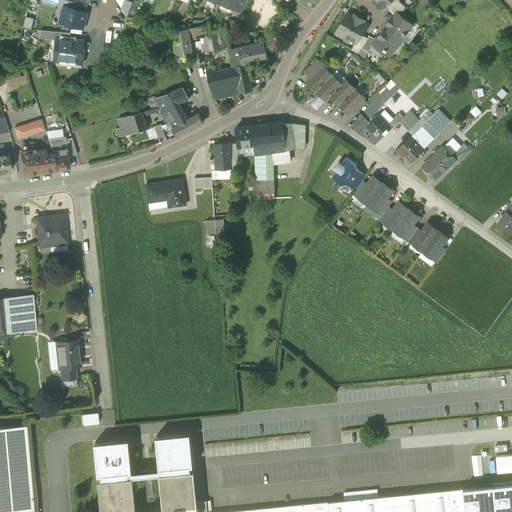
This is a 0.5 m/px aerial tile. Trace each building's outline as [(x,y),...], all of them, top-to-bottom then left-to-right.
[(134,0),(123,0),(122,5),(130,9),(134,0)] [(220,0),(220,3),(234,8),(236,3),(237,0),(220,0)] [(389,0),(385,5),(389,9),(398,0),(389,0)] [(398,0),(389,9),(394,14),(396,12),(399,14),(406,7),(398,0)] [(74,2),(69,1),(67,6),(75,8),(75,9),(85,12),(86,5),(74,2)] [(67,6),(65,6),(61,22),(72,25),(83,28),(84,21),(86,12),(85,12),(75,9),(75,8),(67,6)] [(399,14),(396,12),(394,14),(386,26),(402,39),(413,25),(408,21),(407,18),(405,15),(401,16),(399,14)] [(353,17),(348,14),(341,25),(340,25),(335,33),(343,37),(344,35),(355,41),(356,42),(360,34),(366,24),(363,22),(364,21),(354,15),(353,17)] [(210,23),(187,27),(189,40),(208,36),(212,35),(211,31),(210,23)] [(402,39),(386,26),(375,39),(372,43),(372,44),(381,51),(383,49),(390,55),(402,39)] [(187,27),(179,29),(181,40),(176,41),(178,56),(192,53),(191,53),(189,40),(187,27)] [(225,27),(211,31),(212,35),(213,41),(213,43),(214,49),(217,48),(218,50),(220,50),(226,48),(230,47),(231,47),(227,32),(225,27)] [(70,32),(41,30),(40,37),(56,38),(56,37),(70,39),(70,32)] [(279,35),(273,36),(270,33),(269,33),(272,36),(278,42),(280,40),(279,35)] [(367,38),(360,34),(356,42),(355,41),(351,49),(358,53),(367,38)] [(367,38),(358,53),(364,59),(372,44),(372,43),(375,39),(369,35),(367,38)] [(278,42),(272,36),(266,40),(272,47),(278,42)] [(70,39),(56,37),(56,38),(54,60),(82,63),(84,40),(70,39)] [(208,42),(205,43),(206,50),(214,49),(213,43),(213,41),(208,42)] [(264,42),(238,47),(241,63),(245,62),(268,58),(266,49),(264,42)] [(238,47),(231,48),(231,47),(230,47),(231,52),(234,64),(234,65),(241,63),(238,47)] [(206,50),(198,52),(199,61),(219,58),(218,53),(218,50),(217,48),(206,50)] [(363,60),(354,52),(349,57),(358,65),(363,60)] [(316,60),(307,69),(313,75),(322,65),(316,60)] [(241,63),(234,65),(234,67),(237,80),(240,92),(251,89),(251,87),(249,80),(247,70),(246,67),(245,62),(241,63)] [(313,75),(306,81),(316,91),(332,75),(322,65),(313,75)] [(207,74),(210,86),(237,80),(234,67),(232,68),(216,71),(207,74)] [(346,79),(337,69),(332,75),(341,84),(345,79),(346,79)] [(0,75),(0,82),(22,77),(20,71),(0,75)] [(332,75),(316,91),(320,95),(325,100),(330,95),(341,84),(332,75)] [(265,76),(249,80),(251,87),(258,86),(265,76)] [(341,84),(330,95),(339,104),(355,89),(345,79),(341,84)] [(237,80),(210,86),(215,99),(240,92),(237,80)] [(184,87),(156,97),(159,106),(165,104),(166,107),(190,98),(184,87)] [(355,89),(339,104),(348,113),(354,108),(362,99),(364,98),(355,89)] [(318,107),(325,100),(320,95),(313,102),(318,107)] [(362,99),(354,108),(358,112),(366,103),(362,99)] [(470,122),(485,107),(480,101),(465,116),(470,122)] [(189,118),(180,104),(167,109),(167,110),(162,112),(164,116),(166,115),(167,118),(163,120),(165,125),(177,117),(180,123),(189,118)] [(384,110),(379,114),(387,122),(391,118),(384,110)] [(418,120),(408,130),(406,132),(410,137),(423,149),(450,122),(437,110),(425,122),(420,118),(418,120)] [(142,111),(117,119),(120,128),(114,130),(117,138),(146,129),(148,129),(142,111)] [(410,111),(403,117),(403,118),(400,121),(408,130),(418,120),(410,111)] [(180,123),(171,128),(175,133),(176,136),(202,122),(198,113),(189,118),(180,123)] [(399,113),(391,121),(395,126),(400,121),(403,118),(403,117),(399,113)] [(379,114),(368,126),(377,136),(389,124),(387,122),(379,114)] [(157,132),(171,128),(180,123),(177,117),(165,125),(163,126),(162,123),(155,125),(155,126),(157,132)] [(0,133),(9,132),(4,118),(0,118),(0,133)] [(41,119),(14,128),(18,138),(38,132),(45,129),(41,119)] [(282,121),(276,122),(277,133),(281,132),(282,135),(284,135),(285,144),(271,146),(272,151),(296,149),(291,122),(282,121)] [(276,122),(269,123),(270,133),(277,133),(276,122)] [(307,128),(291,122),(296,149),(308,148),(307,128)] [(269,123),(252,125),(254,144),(255,153),(272,151),(271,146),(270,133),(269,123)] [(252,125),(236,127),(238,142),(239,146),(254,144),(252,125)] [(157,132),(155,126),(148,129),(146,129),(150,138),(160,135),(161,138),(175,133),(171,128),(157,132)] [(48,139),(53,153),(59,152),(58,149),(66,148),(65,138),(65,137),(48,139)] [(410,137),(398,149),(410,161),(423,149),(410,137)] [(71,138),(65,138),(66,148),(67,156),(77,155),(71,138)] [(452,138),(443,147),(451,155),(460,147),(452,138)] [(238,142),(230,143),(232,161),(233,167),(226,167),(216,168),(216,159),(210,159),(212,177),(212,180),(235,179),(239,146),(238,142)] [(230,143),(217,144),(218,150),(215,150),(216,159),(216,168),(226,167),(226,162),(232,161),(230,143)] [(460,147),(451,155),(455,159),(454,159),(458,163),(471,151),(464,143),(460,147)] [(443,147),(423,166),(435,178),(454,159),(455,159),(451,155),(443,147)] [(35,148),(20,150),(23,173),(42,170),(39,150),(35,150),(35,148)] [(66,148),(58,149),(59,152),(53,153),(55,169),(69,167),(67,156),(66,148)] [(53,153),(45,154),(44,149),(39,150),(42,170),(55,169),(53,153)] [(275,197),(272,151),(255,153),(259,183),(251,184),(252,200),(275,197)] [(7,152),(0,152),(0,171),(10,170),(9,164),(7,152)] [(14,152),(7,152),(9,164),(16,163),(14,152)] [(356,163),(346,157),(341,164),(338,162),(334,168),(336,170),(331,177),(341,184),(346,183),(349,186),(360,171),(357,169),(356,163)] [(360,171),(349,186),(354,189),(355,190),(362,181),(366,176),(360,171)] [(367,184),(358,197),(368,204),(383,183),(373,176),(367,184)] [(212,180),(212,177),(194,179),(194,190),(212,188),(212,180)] [(182,178),(146,184),(149,202),(168,199),(169,206),(186,204),(182,178)] [(355,190),(353,193),(358,197),(367,184),(362,181),(355,190)] [(383,183),(368,204),(378,211),(386,199),(392,190),(383,183)] [(168,199),(149,202),(150,209),(169,206),(168,199)] [(386,199),(378,211),(382,214),(388,207),(391,202),(386,199)] [(393,210),(384,222),(394,230),(408,209),(399,202),(393,210)] [(382,214),(379,219),(384,222),(393,210),(388,207),(382,214)] [(408,209),(394,230),(403,237),(412,225),(418,216),(408,209)] [(511,215),(507,211),(506,211),(496,224),(509,233),(511,229),(511,215)] [(64,214),(36,217),(39,244),(67,242),(64,214)] [(215,219),(216,234),(225,233),(224,219),(215,219)] [(214,221),(206,222),(207,235),(214,234),(214,221)] [(422,232),(413,244),(422,251),(438,230),(428,223),(422,232)] [(417,228),(412,225),(403,237),(408,240),(417,228)] [(417,228),(408,240),(413,244),(422,232),(417,228)] [(438,230),(422,251),(432,258),(441,246),(447,237),(438,230)] [(67,242),(39,244),(40,254),(67,251),(67,242)] [(441,246),(432,258),(437,262),(446,250),(441,246)] [(33,297),(14,298),(17,334),(36,332),(33,297)] [(0,335),(17,334),(14,298),(0,299),(0,335)] [(65,337),(61,338),(59,340),(59,342),(56,342),(59,367),(60,367),(75,365),(80,365),(77,340),(68,341),(68,339),(65,337)] [(75,365),(60,367),(61,379),(76,377),(75,365)] [(97,412),(81,414),(83,425),(98,423),(97,412)] [(0,511),(33,509),(34,509),(26,425),(0,427),(0,511)] [(155,438),(159,475),(193,471),(189,434),(155,438)] [(94,443),(98,481),(131,477),(127,439),(94,443)] [(494,454),(473,455),(474,473),(495,472),(494,454)] [(511,455),(496,458),(497,471),(511,469),(511,455)] [(193,471),(159,475),(163,509),(196,505),(196,502),(193,471)] [(131,477),(98,481),(101,511),(163,511),(163,509),(135,511),(131,477)] [(511,483),(463,488),(465,511),(504,511),(511,511),(511,483)] [(465,511),(463,488),(448,490),(449,511),(465,511)] [(449,511),(448,490),(267,508),(267,511),(449,511)] [(196,502),(196,505),(197,505),(197,511),(206,511),(206,501),(196,502)]
